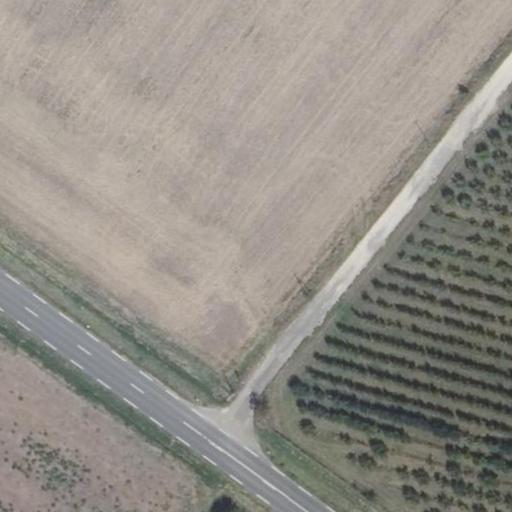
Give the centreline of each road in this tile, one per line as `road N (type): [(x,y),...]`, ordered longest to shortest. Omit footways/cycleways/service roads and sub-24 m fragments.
road 1 (track): [(213,450),(511,68)]
road 2 (primary): [(299,511),(0,294)]
